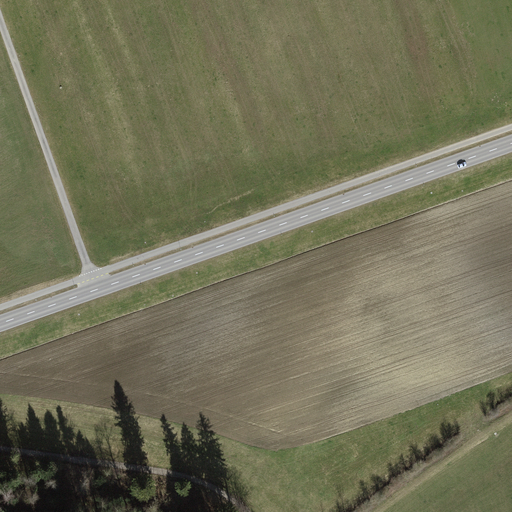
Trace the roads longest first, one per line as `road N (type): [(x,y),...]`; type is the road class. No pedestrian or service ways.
road 1 (tertiary): [(0,324),(511,143)]
road 2 (track): [(0,16),(96,289)]
road 3 (track): [(245,511),(176,472),(0,448)]
road 4 (track): [(375,511),(511,418)]
